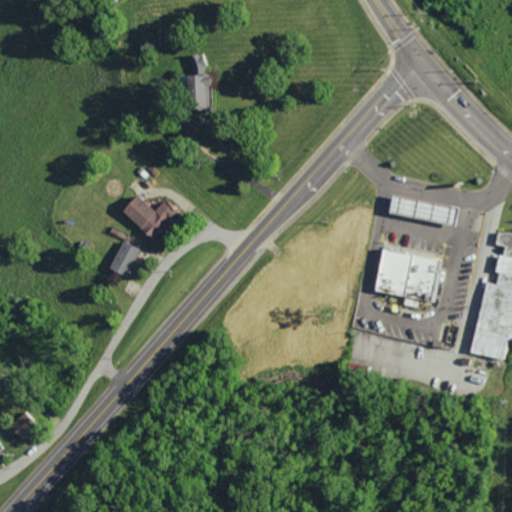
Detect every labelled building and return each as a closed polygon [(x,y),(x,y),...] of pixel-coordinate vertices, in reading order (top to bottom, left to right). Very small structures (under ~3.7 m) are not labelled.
[(117,211),(151,239),(161,226),(163,228),(175,214),(160,202),(153,211),(132,194),(117,211)] [(455,207),(389,196),(386,213),(452,224),(455,207)] [(107,269),(124,278),(139,250),(122,241),(107,269)] [(467,353),(500,360),(504,340),(511,341),(511,244),(509,258),(496,255),(492,272),(497,273),(495,284),(483,281),(467,353)] [(436,257),(379,249),(372,292),(432,302),(437,272),(434,272),(436,257)]
